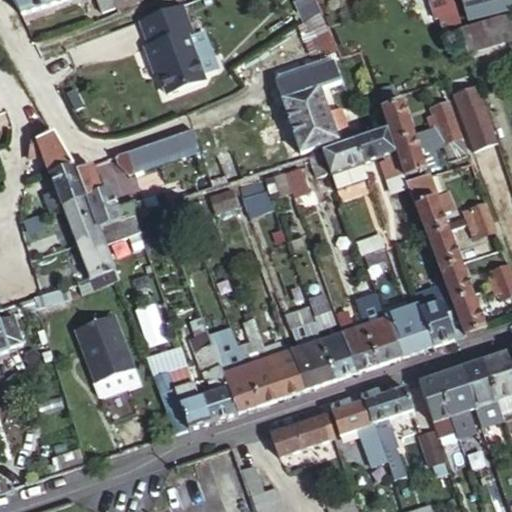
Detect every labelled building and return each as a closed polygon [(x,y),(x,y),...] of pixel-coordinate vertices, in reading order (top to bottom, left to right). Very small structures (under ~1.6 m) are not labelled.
[(14,0),(24,16),(67,0),(14,0)] [(102,0),(108,13),(120,9),(116,0),(102,0)] [(116,0),(120,9),(142,0),(116,0)] [(458,13),(453,0),(434,0),(441,19),(458,13)] [(511,0),(459,0),(464,19),(511,6),(511,0)] [(192,32),(182,7),(141,23),(151,48),(146,50),(151,63),(156,65),(168,96),(206,81),(187,34),(192,32)] [(328,54),(338,50),(324,14),(300,29),(310,54),(326,48),(328,54)] [(501,18),(463,28),(471,52),(507,43),(501,18)] [(333,65),(277,85),(300,153),(349,136),(339,109),(326,114),(318,91),(339,84),(333,65)] [(453,97),(475,155),(501,146),(482,88),(453,97)] [(395,146),(417,138),(405,105),(382,113),(388,129),(395,146)] [(435,132),(456,125),(451,112),(435,117),(437,124),(433,126),(435,132)] [(446,145),(461,140),(456,125),(435,132),(438,140),(443,139),(446,145)] [(35,141),(45,137),(41,129),(32,133),(28,158),(40,153),(35,141)] [(365,167),(398,155),(395,146),(388,129),(355,140),(365,167)] [(211,190),(191,133),(114,159),(117,166),(127,178),(132,176),(142,204),(135,206),(134,204),(114,210),(108,192),(99,195),(88,167),(75,172),(86,200),(98,230),(211,190)] [(45,137),(35,141),(40,153),(62,209),(86,200),(75,172),(53,134),(45,137)] [(407,179),(425,173),(440,167),(434,151),(423,155),(417,138),(395,146),(398,155),(405,175),(407,179)] [(338,192),(370,181),(365,167),(355,140),(323,152),(338,192)] [(452,163),(468,158),(461,140),(446,145),(452,163)] [(285,178),(295,201),(310,195),(300,171),(285,178)] [(429,241),(451,233),(444,215),(454,211),(449,196),(435,201),(425,173),(407,179),(411,189),(429,241)] [(411,189),(407,179),(405,175),(391,180),(397,194),(411,189)] [(102,239),(98,230),(86,200),(62,209),(78,247),(102,239)] [(470,226),(492,219),(487,206),(471,212),(473,218),(468,221),(470,226)] [(497,234),(492,219),(470,226),(473,234),(478,232),(481,240),(497,234)] [(442,273),(463,266),(451,233),(429,241),(442,273)] [(363,258),(387,250),(382,238),(358,246),(363,258)] [(114,271),(102,239),(78,247),(90,279),(114,271)] [(386,253),(367,260),(370,269),(389,262),(386,253)] [(453,304),(474,297),(463,266),(442,273),(448,290),(453,304)] [(494,290),(511,283),(511,272),(510,268),(494,274),(497,282),(492,284),(494,290)] [(511,297),(511,283),(494,290),(497,297),(502,296),(503,301),(511,297)] [(34,297),(37,306),(72,293),(70,285),(34,297)] [(435,347),(465,337),(453,304),(448,290),(420,300),(422,307),(435,347)] [(311,305),(306,291),(290,296),(295,311),(311,305)] [(465,337),(486,330),(474,297),(453,304),(465,337)] [(337,381),(357,374),(344,337),(340,338),(333,317),(330,318),(325,300),(311,305),(325,344),(337,381)] [(401,359),(435,347),(422,307),(410,312),(408,307),(384,315),(388,323),(401,359)] [(259,311),(253,313),(259,332),(265,330),(259,311)] [(259,332),(253,313),(247,315),(254,334),(259,332)] [(0,318),(0,351),(6,350),(5,346),(21,341),(13,315),(0,318)] [(114,315),(76,329),(95,382),(134,367),(114,315)] [(357,374),(379,366),(366,330),(354,334),(349,318),(339,322),(344,337),(357,374)] [(379,366),(401,359),(388,323),(366,330),(379,366)] [(231,331),(213,339),(227,372),(245,364),(231,331)] [(259,407),(284,399),(270,362),(262,340),(255,343),(262,365),(246,370),(259,407)] [(305,391),(337,381),(325,344),(293,354),(305,391)] [(284,399),(305,391),(293,354),(270,362),(284,399)] [(511,369),(507,354),(484,362),(499,401),(511,396),(511,369)] [(209,424),(239,414),(225,377),(217,356),(206,360),(218,393),(200,399),(209,424)] [(484,362),(462,369),(476,409),(482,426),(504,419),(499,401),(484,362)] [(193,382),(188,366),(169,373),(169,374),(174,389),(193,382)] [(438,377),(453,417),(461,438),(477,433),(469,412),(476,409),(462,369),(438,377)] [(239,414),(259,407),(246,370),(225,377),(239,414)] [(174,436),(189,430),(180,405),(174,389),(169,374),(154,379),(174,436)] [(420,383),(434,423),(453,417),(438,377),(420,383)] [(189,430),(209,424),(200,399),(193,382),(174,389),(180,405),(189,430)] [(365,402),(386,463),(392,481),(403,478),(397,459),(400,459),(387,419),(413,411),(406,388),(365,402)] [(365,402),(333,413),(340,435),(357,429),(371,468),(386,463),(365,402)] [(327,415),(270,435),(279,458),(335,439),(327,415)] [(437,431),(422,436),(432,465),(447,460),(437,431)] [(256,467),(242,472),(256,511),(287,511),(279,487),(265,491),(256,467)] [(358,511),(354,499),(329,507),(330,511),(358,511)]
